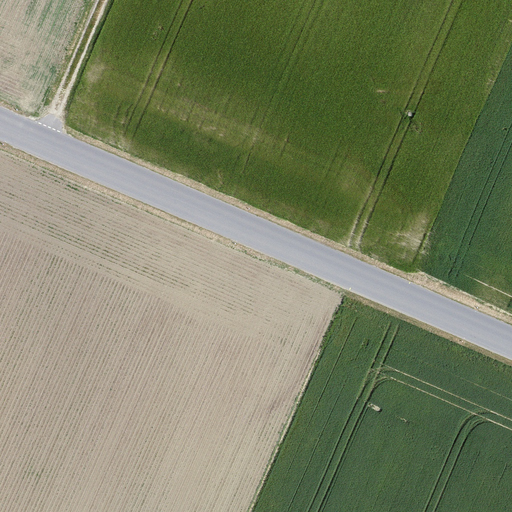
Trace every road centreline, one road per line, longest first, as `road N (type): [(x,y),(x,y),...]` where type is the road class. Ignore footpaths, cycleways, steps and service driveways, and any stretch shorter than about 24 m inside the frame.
road 1 (tertiary): [(511,345),(0,128)]
road 2 (track): [(104,0),(41,146)]
